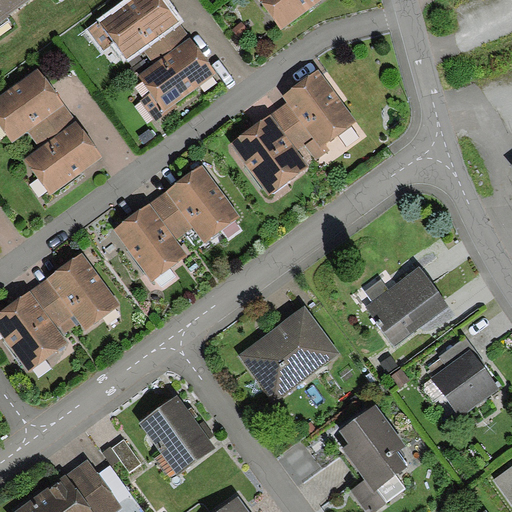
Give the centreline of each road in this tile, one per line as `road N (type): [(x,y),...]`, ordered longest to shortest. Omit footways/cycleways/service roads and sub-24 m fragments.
road 1 (residential): [(405,13),(337,31),(0,276)]
road 2 (residential): [(172,338),(437,146)]
road 3 (residential): [(297,511),(172,338)]
road 4 (residential): [(35,437),(172,338)]
road 5 (residential): [(511,286),(437,146)]
road 6 (residential): [(437,146),(405,13)]
